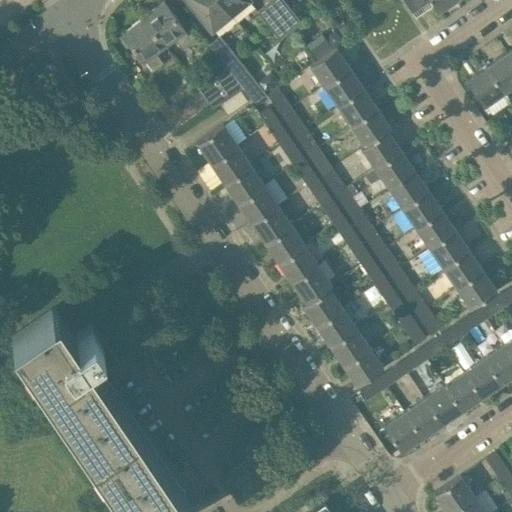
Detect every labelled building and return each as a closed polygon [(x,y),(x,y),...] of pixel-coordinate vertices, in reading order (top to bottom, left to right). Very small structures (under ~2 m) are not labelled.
[(24,0),(3,0),(10,10),(24,0)] [(189,0),(212,27),(215,24),(230,12),(220,0),(189,0)] [(220,0),(230,12),(245,0),(220,0)] [(285,0),(274,0),(270,4),(292,32),(303,23),(285,0)] [(404,0),(412,12),(429,0),(430,0),(438,11),(454,0),(404,0)] [(165,1),(144,16),(164,44),(173,37),(181,48),(192,40),(184,29),(185,28),(165,1)] [(270,4),(259,13),(281,40),(292,32),(270,4)] [(144,16),(123,32),(143,60),(144,59),(152,69),(163,62),(155,51),(164,44),(144,16)] [(349,16),(336,25),(344,37),(357,28),(349,16)] [(221,35),(210,44),(227,65),(229,66),(239,57),(221,35)] [(337,45),(309,64),(323,84),(351,66),(337,45)] [(511,58),(506,50),(486,64),(504,91),(511,85),(511,58)] [(486,64),(466,77),(484,104),(504,91),(486,64)] [(227,65),(198,85),(200,89),(205,96),(235,74),(229,66),(227,65)] [(351,66),(323,84),(337,105),(364,86),(351,66)] [(235,74),(205,96),(212,108),(220,102),(241,88),(244,86),(235,74)] [(364,86),(337,105),(350,124),(378,105),(364,86)] [(241,88),(220,102),(228,113),(248,99),(241,88)] [(284,95),(274,101),(281,113),(291,106),(284,95)] [(268,104),(258,110),(266,123),(276,116),(268,104)] [(378,105),(350,124),(364,144),(361,146),(361,147),(388,128),(391,126),(378,105)] [(297,115),(287,122),(295,133),(305,126),(297,115)] [(276,116),(266,123),(274,134),(284,127),(276,116)] [(223,122),(196,141),(210,161),(237,142),(223,122)] [(388,128),(361,147),(375,167),(402,148),(388,128)] [(311,134),(301,141),(308,152),(318,145),(311,134)] [(290,136),(280,142),(288,154),(298,147),(290,136)] [(237,142),(210,161),(224,181),(251,162),(237,142)] [(402,148),(375,167),(388,186),(416,168),(402,148)] [(303,155),(293,162),(301,173),(311,167),(303,155)] [(325,155),(315,161),(322,173),(332,166),(325,155)] [(251,162),(224,181),(237,200),(264,182),(251,162)] [(416,168),(388,186),(401,206),(429,187),(416,168)] [(317,175),(307,182),(315,193),(325,186),(317,175)] [(338,175),(328,181),(336,193),(346,186),(338,175)] [(264,182),(237,200),(251,220),(278,201),(264,182)] [(401,206),(392,213),(396,219),(406,213),(415,226),(443,207),(429,187),(401,206)] [(352,194),(342,201),(349,212),(359,206),(352,194)] [(330,195),(320,202),(328,213),(338,206),(330,195)] [(278,201),(251,220),(264,240),(291,221),(278,201)] [(443,207),(415,226),(429,246),(456,227),(443,207)] [(344,214),(334,221),(341,232),(351,226),(344,214)] [(365,214),(355,221),(363,232),(373,225),(365,214)] [(291,221),(264,240),(278,259),(305,240),(291,221)] [(373,225),(363,232),(376,252),(386,245),(373,225)] [(456,227),(429,246),(442,266),(470,247),(456,227)] [(357,234),(347,241),(361,261),(371,254),(357,234)] [(305,240),(278,259),(291,279),(318,260),(305,240)] [(470,247),(442,266),(456,286),(484,267),(470,247)] [(371,254),(361,261),(369,272),(378,265),(371,254)] [(392,254),(382,260),(390,272),(400,265),(392,254)] [(318,260),(291,279),(305,299),(332,280),(318,260)] [(484,267),(456,286),(470,306),(497,287),(484,267)] [(406,274),(396,281),(404,292),(414,285),(406,274)] [(385,275),(375,282),(383,293),(393,286),(385,275)] [(305,299),(301,301),(316,322),(343,304),(329,284),(333,281),(332,280),(305,299)] [(511,286),(511,284),(500,292),(506,302),(511,298),(511,286)] [(419,294),(409,301),(417,312),(427,305),(419,294)] [(399,295),(389,302),(396,313),(406,306),(399,295)] [(491,298),(480,305),(487,315),(498,308),(491,298)] [(343,304),(316,322),(329,342),(356,324),(343,304)] [(11,334),(85,441),(133,511),(188,511),(195,508),(96,363),(112,352),(92,322),(72,336),(51,306),(11,334)] [(471,311),(460,319),(467,329),(478,321),(471,311)] [(412,314),(402,321),(410,332),(420,326),(412,314)] [(433,314),(423,321),(431,332),(441,325),(433,314)] [(356,324),(329,342),(343,362),(369,343),(356,324)] [(451,325),(440,333),(447,342),(458,335),(451,325)] [(511,334),(503,340),(511,353),(511,334)] [(432,338),(420,346),(427,356),(438,348),(432,338)] [(511,353),(503,340),(483,354),(502,381),(511,374),(511,353)] [(369,343),(343,362),(357,383),(384,364),(369,343)] [(412,352),(400,360),(407,369),(418,362),(412,352)] [(483,354),(463,367),(482,395),(502,381),(483,354)] [(392,365),(381,373),(387,383),(399,375),(392,365)] [(463,367),(443,381),(462,408),(482,395),(463,367)] [(371,380),(360,387),(366,397),(378,389),(371,380)] [(443,381),(423,394),(442,422),(462,408),(443,381)] [(423,394),(404,408),(422,435),(442,422),(423,394)] [(404,408),(383,422),(401,450),(422,435),(404,408)] [(495,449),(485,456),(493,467),(503,460),(495,449)] [(511,473),(509,469),(499,476),(507,487),(511,483),(511,473)] [(461,472),(434,491),(448,511),(475,493),(461,472)] [(487,511),(475,493),(448,511),(487,511)] [(306,511),(330,511),(323,501),(306,511)]
